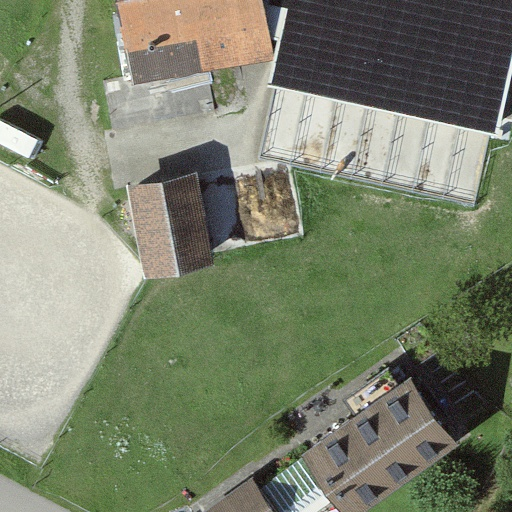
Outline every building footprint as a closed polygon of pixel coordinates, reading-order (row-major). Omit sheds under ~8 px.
[(117,0),(132,84),(274,59),(271,41),(263,0),(117,0)] [(268,88),(499,138),(511,79),(511,0),(263,0),(271,41),(278,42),(268,88)] [(198,174),(130,186),(147,279),(216,266),(198,174)] [(302,458),(341,511),(368,511),(460,447),(412,380),(302,458)] [(207,511),(276,511),(253,479),(207,511)]
